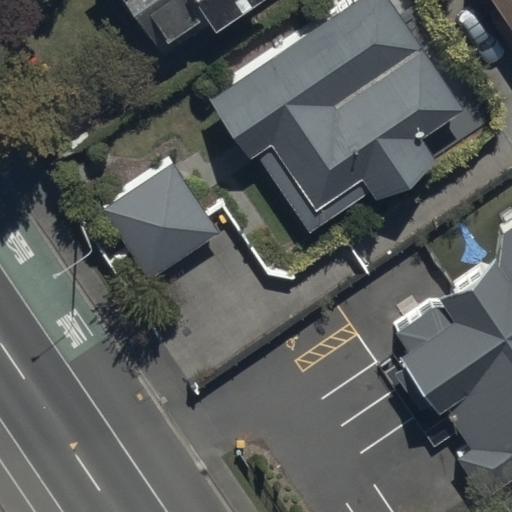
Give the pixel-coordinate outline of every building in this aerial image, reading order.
[(127,0),(164,55),(247,0),(127,0)] [(350,0),(213,90),(308,234),(490,114),(414,0),(350,0)] [(511,0),(494,0),(511,26),(511,0)] [(215,233),(169,164),(104,206),(150,276),(215,233)] [(511,218),(488,235),(501,254),(393,324),(407,346),(392,355),(434,418),(449,409),(475,449),(458,461),(480,494),(511,472),(511,218)]
